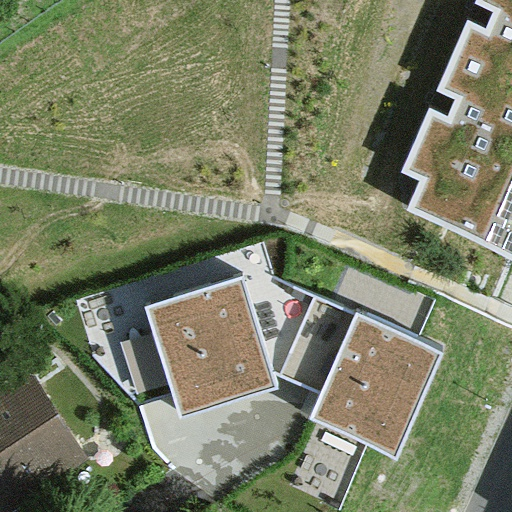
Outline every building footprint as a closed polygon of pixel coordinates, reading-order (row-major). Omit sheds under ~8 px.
[(511,259),(511,0),(477,0),(476,3),(495,11),(487,29),(467,20),(434,93),(453,101),(446,115),(430,108),(401,173),(420,181),(406,213),(511,259)] [(274,388),(241,276),(143,306),(177,417),(274,388)] [(309,420),(396,458),(442,353),(315,297),(281,375),(322,392),(316,406),(309,420)] [(119,366),(147,358),(134,311),(106,318),(119,366)] [(0,505),(78,452),(20,367),(0,380),(0,505)]
